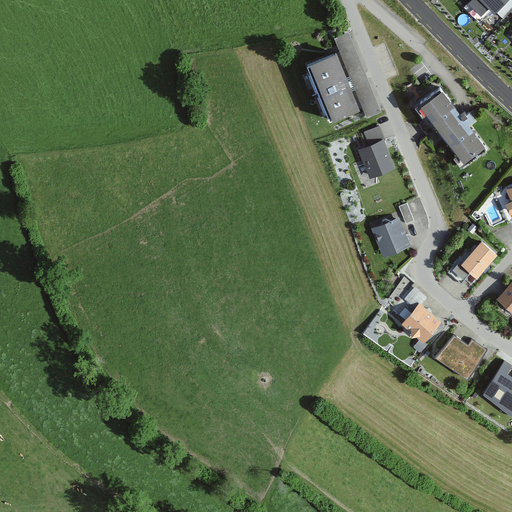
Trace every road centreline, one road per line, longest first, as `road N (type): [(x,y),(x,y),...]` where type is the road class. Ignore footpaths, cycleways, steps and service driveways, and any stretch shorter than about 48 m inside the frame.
road 1 (residential): [(347,0),(437,217),(423,270),(455,306),(511,347)]
road 2 (tertiary): [(410,0),(511,100)]
road 3 (residential): [(367,0),(464,102)]
